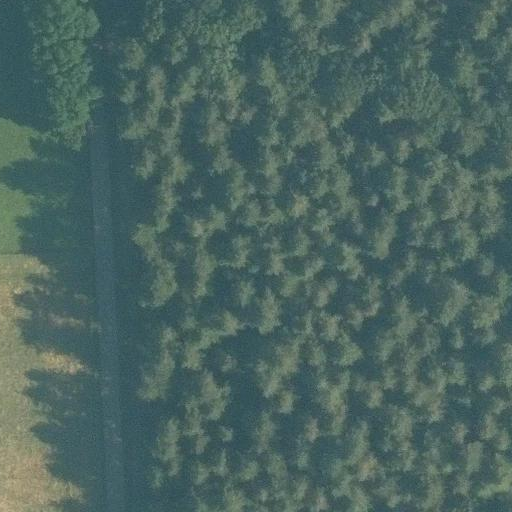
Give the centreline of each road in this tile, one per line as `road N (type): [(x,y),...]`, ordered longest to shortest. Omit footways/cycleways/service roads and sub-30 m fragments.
road 1 (unclassified): [(128,511),(95,0)]
road 2 (track): [(316,0),(511,74)]
